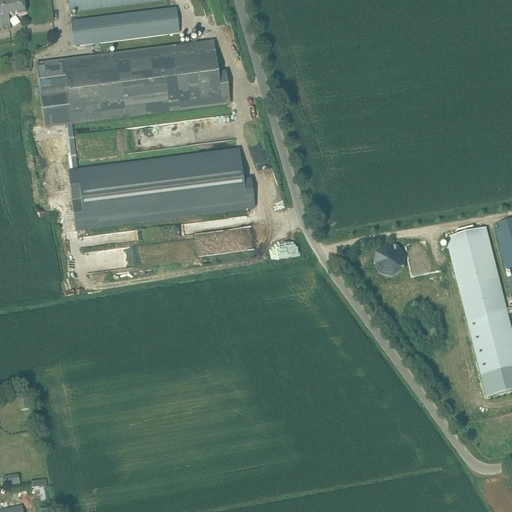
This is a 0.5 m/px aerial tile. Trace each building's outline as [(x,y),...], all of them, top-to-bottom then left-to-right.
[(0,0),(0,27),(1,27),(2,31),(10,30),(8,16),(25,13),(23,0),(0,0)] [(67,0),(69,13),(167,0),(67,0)] [(74,47),(179,34),(176,9),(71,22),(74,47)] [(217,73),(213,41),(47,61),(36,64),(44,129),(67,126),(72,126),(231,105),(227,71),(217,73)] [(6,72),(16,70),(15,62),(5,64),(6,72)] [(73,172),(68,173),(75,230),(245,209),(238,152),(78,172),(72,126),(67,126),(73,172)] [(458,234),(446,237),(457,283),(467,320),(481,376),(486,397),(511,390),(511,330),(508,314),(511,312),(511,219),(497,223),(511,283),(511,308),(507,310),(486,230),(483,231),(482,228),(474,230),(473,227),(467,228),(457,231),(458,234)] [(406,257),(398,247),(386,245),(376,252),(374,265),(381,276),(394,277),(404,270),(406,257)] [(29,409),(28,399),(18,400),(20,410),(29,409)] [(4,476),(4,485),(16,485),(16,476),(4,476)] [(37,506),(46,504),(43,486),(39,487),(38,481),(30,482),(31,488),(33,502),(36,501),(37,506)]
